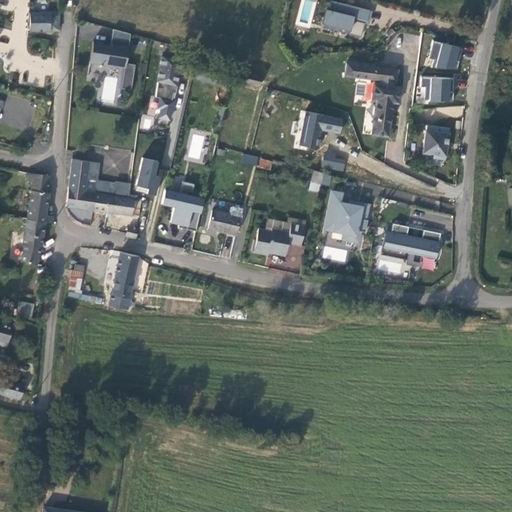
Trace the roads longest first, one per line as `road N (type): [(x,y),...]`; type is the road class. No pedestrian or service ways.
road 1 (unclassified): [(464,300),(278,282),(62,228)]
road 2 (unclassified): [(464,300),(470,135),(497,0)]
road 3 (unclassified): [(62,228),(33,511)]
road 4 (unclassified): [(55,161),(68,25)]
